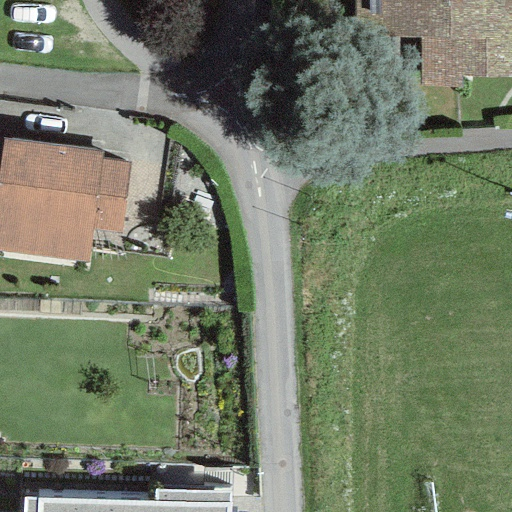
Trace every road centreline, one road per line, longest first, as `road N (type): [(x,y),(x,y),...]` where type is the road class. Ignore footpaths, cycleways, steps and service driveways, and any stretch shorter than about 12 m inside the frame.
road 1 (residential): [(209,98),(236,136),(248,174),(263,278),(275,511)]
road 2 (residential): [(0,79),(209,98)]
